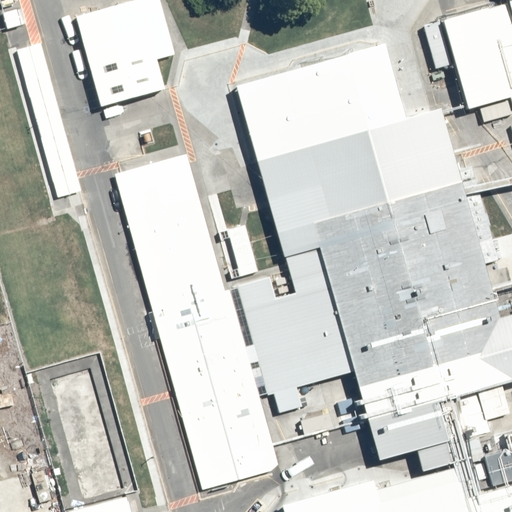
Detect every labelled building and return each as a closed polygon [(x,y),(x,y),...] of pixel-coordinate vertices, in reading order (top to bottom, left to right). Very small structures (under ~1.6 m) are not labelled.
[(511,0),(491,0),(511,73),(511,0)] [(141,3),(78,21),(103,109),(166,92),(141,3)] [(81,191),(39,42),(15,49),(57,198),(81,191)] [(221,99),(242,175),(394,134),(373,58),(221,99)] [(394,134),(242,175),(278,305),(259,310),(253,288),(216,299),(248,411),(336,387),(362,478),(447,454),(437,418),(511,397),(511,327),(487,334),(427,124),(394,134)] [(169,169),(95,190),(182,499),(257,478),(169,169)] [(57,212),(53,197),(22,205),(26,220),(57,212)] [(511,511),(511,495),(472,508),(455,469),(279,511),(278,511),(511,511)]
